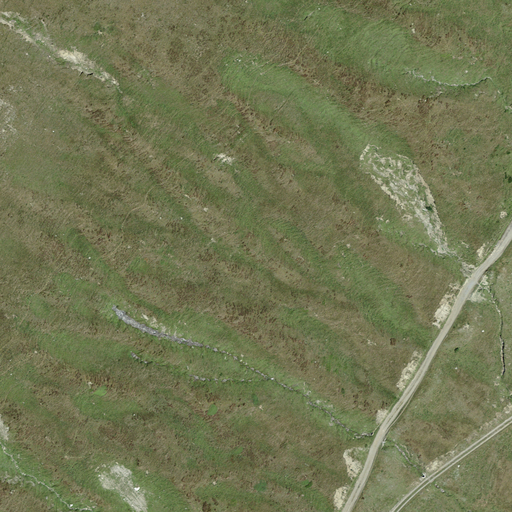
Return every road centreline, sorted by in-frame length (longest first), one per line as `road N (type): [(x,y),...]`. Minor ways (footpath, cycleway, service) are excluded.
road 1 (track): [(511,228),(384,426),(345,511)]
road 2 (track): [(394,511),(511,419)]
